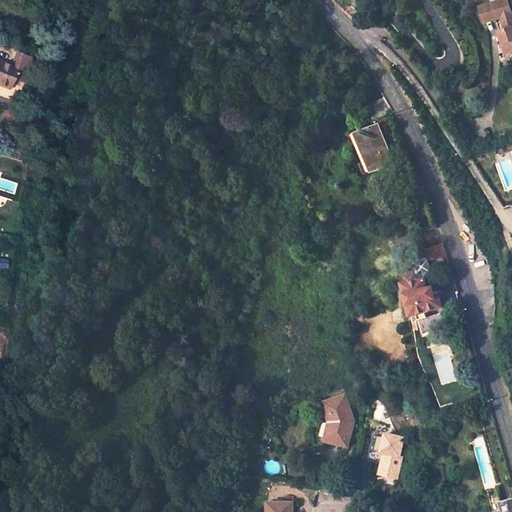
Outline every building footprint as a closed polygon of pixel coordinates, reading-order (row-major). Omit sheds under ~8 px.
[(511,24),(505,0),(499,0),(477,6),(482,21),(498,16),(502,29),(495,31),(498,43),(503,41),(507,53),(511,51),(511,24)] [(498,43),(496,43),(499,55),(507,53),(503,41),(498,43)] [(10,77),(20,81),(29,55),(16,51),(11,65),(0,60),(0,82),(8,86),(10,77)] [(391,161),(374,122),(353,131),(369,170),(391,161)] [(443,247),(432,249),(435,260),(445,257),(443,247)] [(432,249),(424,251),(427,262),(435,260),(432,249)] [(415,265),(418,277),(416,278),(415,272),(405,275),(406,280),(401,282),(404,292),(407,292),(409,301),(406,302),(409,313),(443,305),(440,294),(435,296),(432,285),(427,287),(424,276),(430,274),(427,262),(415,265)] [(435,317),(418,321),(422,337),(439,333),(435,317)] [(351,418),(345,393),(323,399),(329,420),(332,419),(328,438),(346,442),(351,418)] [(398,459),(402,440),(383,436),(382,440),(370,437),(364,460),(373,463),(376,453),(383,454),(380,464),(377,476),(396,481),(401,460),(398,459)] [(376,453),(373,463),(380,464),(383,454),(376,453)] [(511,511),(511,498),(501,501),(503,511),(511,511)] [(289,511),(289,501),(263,501),(263,511),(289,511)]
